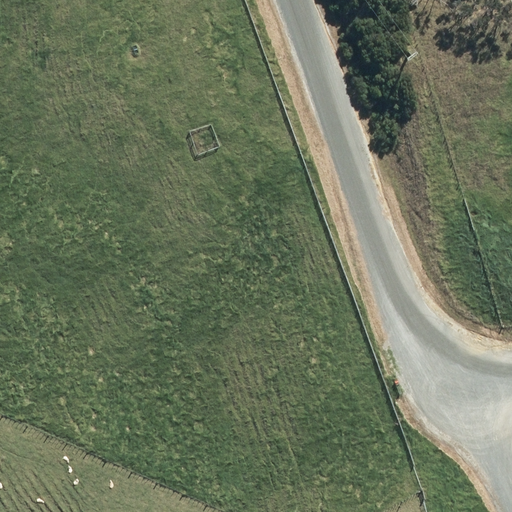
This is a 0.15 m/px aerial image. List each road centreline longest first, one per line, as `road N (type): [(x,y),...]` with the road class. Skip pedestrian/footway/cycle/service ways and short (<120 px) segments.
road 1 (unclassified): [(295,0),(377,240),(442,376)]
road 2 (unknown): [(495,511),(442,376),(511,355)]
